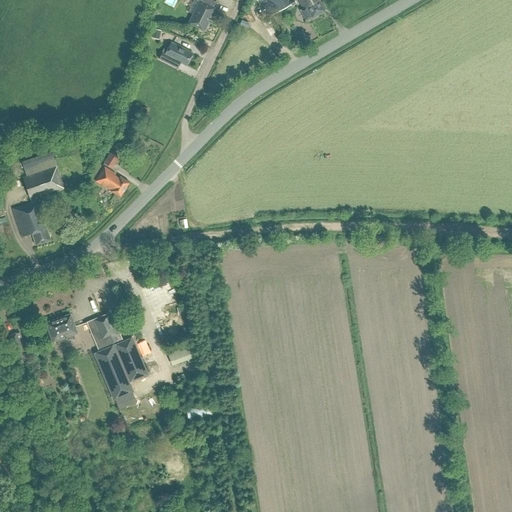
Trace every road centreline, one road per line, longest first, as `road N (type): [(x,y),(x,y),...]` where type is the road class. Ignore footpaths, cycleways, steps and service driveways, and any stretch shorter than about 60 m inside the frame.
road 1 (track): [(106,247),(318,226),(511,233)]
road 2 (tertiary): [(188,153),(254,91),(409,0)]
road 3 (tertiary): [(0,285),(82,254),(188,153)]
road 4 (track): [(185,117),(240,0)]
